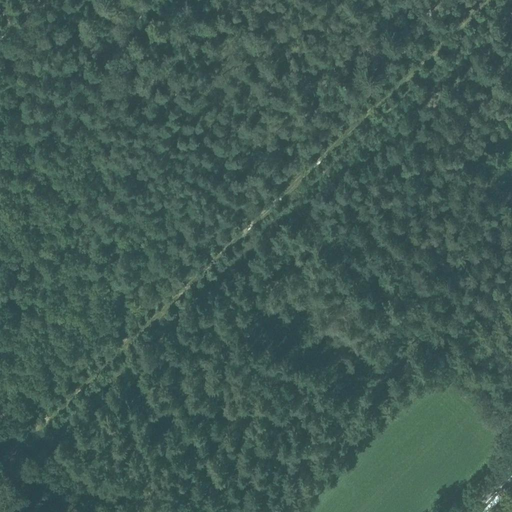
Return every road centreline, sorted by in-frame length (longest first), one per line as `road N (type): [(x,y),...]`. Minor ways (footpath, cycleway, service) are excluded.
road 1 (track): [(0,472),(486,0)]
road 2 (track): [(0,414),(105,511)]
